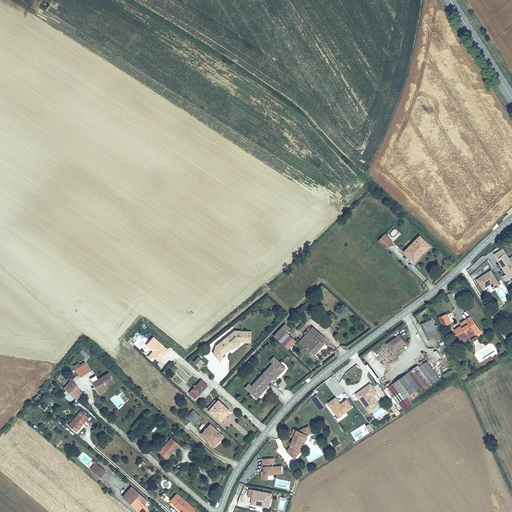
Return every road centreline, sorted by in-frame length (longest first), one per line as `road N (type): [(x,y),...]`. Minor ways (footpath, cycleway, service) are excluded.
road 1 (tertiary): [(219,511),(249,450),(294,397),(511,219)]
road 2 (unknown): [(212,511),(91,408)]
